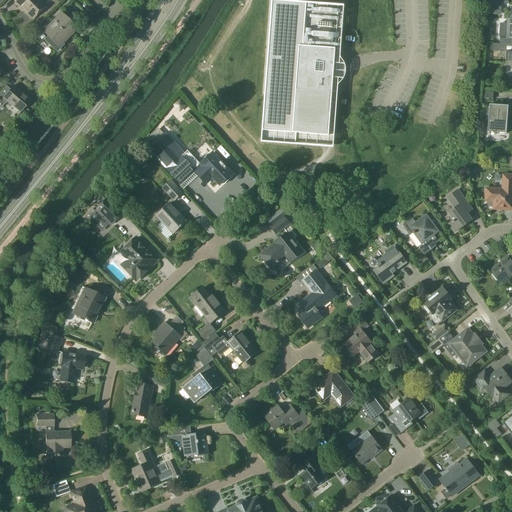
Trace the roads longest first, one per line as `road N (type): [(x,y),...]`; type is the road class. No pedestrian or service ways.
road 1 (residential): [(121,511),(100,438),(112,363),(146,302),(206,250)]
road 2 (secondary): [(0,228),(102,107),(174,0)]
road 3 (residential): [(258,466),(232,431),(230,412),(285,365),(288,348),(206,250)]
road 4 (residential): [(121,17),(108,9),(70,68),(47,82),(29,75),(0,23)]
